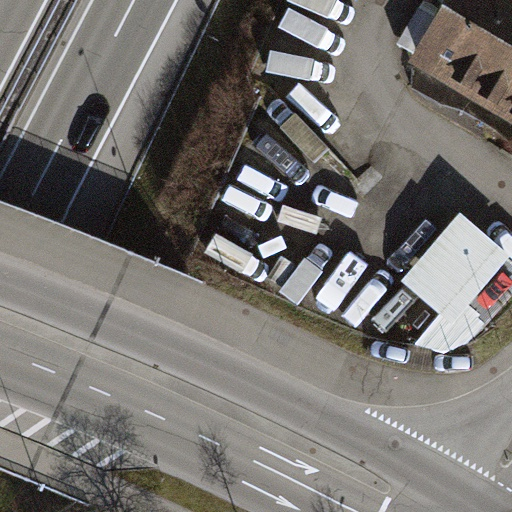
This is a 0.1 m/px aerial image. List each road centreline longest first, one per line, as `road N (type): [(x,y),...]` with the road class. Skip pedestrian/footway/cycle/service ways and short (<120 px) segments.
road 1 (secondary): [(404,511),(322,467),(0,331)]
road 2 (motorway): [(0,263),(136,0)]
